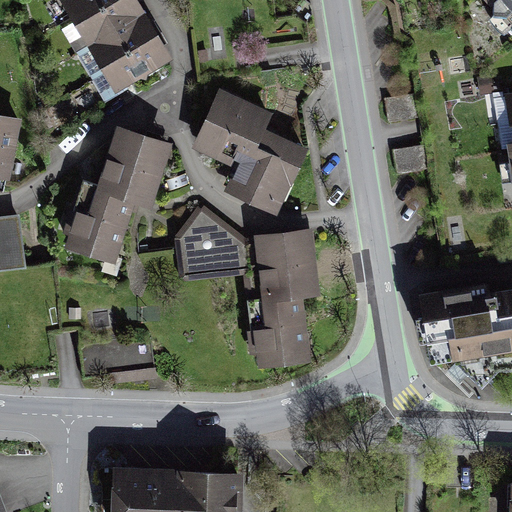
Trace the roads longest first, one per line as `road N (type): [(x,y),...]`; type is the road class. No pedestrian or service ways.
road 1 (residential): [(73,416),(246,419),(391,366)]
road 2 (residential): [(172,115),(205,186),(256,223),(368,213)]
road 3 (residential): [(368,213),(335,0)]
road 4 (residential): [(172,115),(120,121),(32,192),(0,207)]
road 5 (residential): [(511,432),(439,426),(406,400),(391,366)]
road 6 (residential): [(379,284),(471,271),(511,253)]
road 7 (residential): [(157,0),(184,71),(172,115)]
